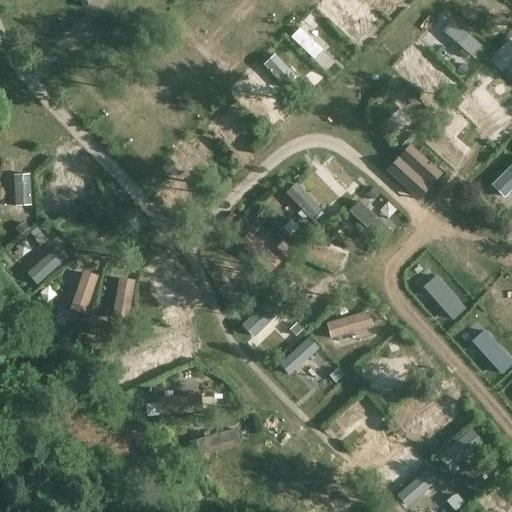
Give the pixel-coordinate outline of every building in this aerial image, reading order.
[(44,0),(23,0),(10,2),(12,15),(46,9),(44,0)] [(78,0),(82,9),(93,4),(91,0),(78,0)] [(292,0),(272,0),(291,21),(302,11),(292,0)] [(375,0),(386,11),(397,1),(395,0),(375,0)] [(511,0),(502,0),(499,4),(508,12),(511,7),(511,0)] [(357,43),(367,32),(336,2),(325,13),(357,43)] [(465,21),(456,31),(486,60),(496,49),(465,21)] [(331,67),(339,58),(310,31),(302,40),(331,67)] [(26,48),(31,59),(56,48),(51,36),(26,48)] [(448,93),(458,83),(435,59),(425,69),(448,93)] [(288,89),(297,81),(277,61),(268,70),(288,89)] [(463,64),(456,71),(462,76),(469,70),(463,64)] [(64,79),(90,103),(100,92),(74,68),(64,79)] [(189,75),(179,86),(204,109),(214,98),(189,75)] [(404,89),(396,96),(407,107),(403,110),(409,116),(413,113),(417,117),(424,111),(404,89)] [(271,115),(268,112),(271,109),(266,105),(263,107),(247,92),(238,100),(263,123),(271,115)] [(452,103),(443,112),(470,139),(479,130),(452,103)] [(399,148),(406,142),(401,136),(398,138),(372,109),(363,117),(380,137),(374,142),(379,148),(385,143),(388,146),(389,147),(394,142),(398,147),(399,148)] [(221,122),(212,130),(236,157),(245,148),(221,122)] [(140,164),(151,154),(125,126),(114,136),(140,164)] [(430,134),(422,142),(442,162),(450,153),(430,134)] [(403,153),(410,145),(406,142),(399,150),(403,153)] [(403,153),(386,172),(412,195),(425,180),(432,186),(443,174),(410,145),(403,153)] [(334,159),(326,167),(351,192),(359,184),(334,159)] [(181,173),(201,191),(211,180),(191,162),(181,173)] [(77,210),(90,202),(69,166),(56,173),(77,210)] [(14,174),(17,214),(32,213),(30,173),(14,174)] [(166,178),(157,186),(183,215),(192,207),(166,178)] [(297,184),(286,194),(312,222),(323,212),(297,184)] [(380,192),(374,187),(367,195),(373,201),(380,192)] [(332,201),(326,208),(333,214),(339,208),(332,201)] [(349,210),(382,241),(390,233),(361,205),(357,202),(349,210)] [(348,220),(342,225),(349,233),(355,228),(348,220)] [(30,228),(25,222),(16,229),(21,235),(30,228)] [(37,228),(30,233),(40,247),(48,241),(43,234),(41,235),(37,228)] [(309,241),(297,231),(291,238),(302,248),(309,241)] [(328,231),(320,241),(351,264),(358,255),(328,231)] [(269,274),(281,263),(280,262),(250,233),(238,244),(269,274)] [(285,241),(277,249),(287,258),(295,250),(285,241)] [(21,243),(2,256),(10,266),(28,254),(21,243)] [(59,251),(27,275),(34,285),(66,261),(59,251)] [(302,257),(295,266),(319,283),(326,274),(302,257)] [(226,260),(216,270),(246,301),(257,290),(226,260)] [(168,271),(158,281),(189,312),(199,302),(168,271)] [(69,311),(85,316),(98,277),(82,272),(69,311)] [(136,280),(120,278),(113,320),(129,323),(136,280)] [(273,286),(267,279),(260,287),(266,293),(273,286)] [(70,313),(60,309),(57,317),(68,320),(70,313)] [(511,341),(511,321),(502,332),(511,341)] [(307,330),(301,324),(295,329),(301,336),(307,330)] [(332,362),(368,351),(360,327),(325,338),(332,362)] [(171,350),(166,331),(121,344),(126,362),(171,350)] [(312,343),(282,363),(289,373),(318,353),(312,343)] [(338,370),(330,377),(336,384),(344,377),(338,370)] [(388,374),(361,381),(364,396),(391,389),(388,374)] [(330,382),(319,391),(326,401),(337,393),(330,382)] [(318,392),(300,402),(306,413),(324,402),(318,392)] [(141,393),(134,393),(134,405),(143,404),(143,395),(143,393),(141,393)] [(157,398),(158,415),(202,411),(201,395),(157,398)] [(340,447),(366,422),(357,413),(331,437),(340,447)] [(422,435),(416,424),(407,429),(414,440),(422,435)] [(200,456),(242,444),(237,429),(195,441),(200,456)] [(484,444),(472,430),(438,457),(450,471),(484,444)] [(387,439),(365,463),(374,471),(397,447),(387,439)] [(442,448),(436,439),(427,443),(432,453),(442,448)] [(434,482),(425,472),(402,494),(411,504),(434,482)] [(476,486),(469,477),(463,482),(470,491),(476,486)] [(455,495),(447,502),(455,511),(456,511),(464,505),(455,495)]
